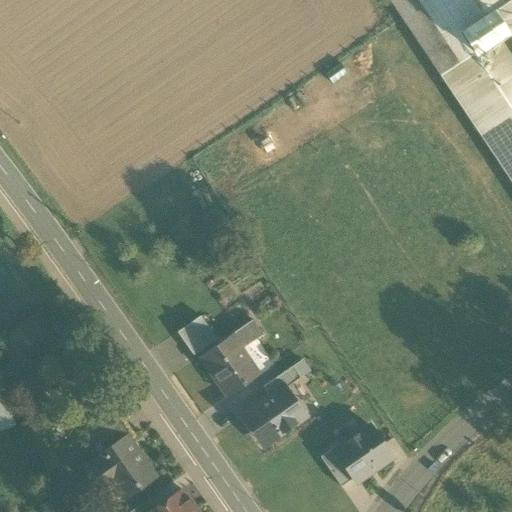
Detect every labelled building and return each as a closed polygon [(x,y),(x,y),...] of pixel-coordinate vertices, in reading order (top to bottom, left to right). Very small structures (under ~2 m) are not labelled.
[(511,0),(389,0),(440,77),(474,54),(460,33),(492,11),(506,32),(511,40),(511,0)] [(460,33),(474,54),(506,32),(492,11),(460,33)] [(511,40),(506,32),(474,54),(440,77),(511,184),(511,40)] [(7,333),(22,356),(53,335),(38,313),(7,333)] [(200,317),(176,333),(192,356),(216,340),(200,317)] [(200,356),(228,397),(258,376),(240,350),(262,335),(251,320),(239,329),(200,356)] [(292,367),(300,378),(309,371),(302,360),(292,367)] [(71,376),(81,389),(98,377),(89,364),(71,376)] [(262,388),(269,397),(284,387),(285,388),(300,378),(292,367),(262,388)] [(0,388),(0,387),(0,431),(15,426),(0,388)] [(269,397),(241,417),(262,446),(304,417),(285,388),(284,387),(269,397)] [(89,429),(103,451),(125,436),(126,438),(130,436),(114,412),(89,429)] [(392,458),(370,427),(335,451),(334,452),(353,479),(356,483),(392,458)] [(110,480),(120,495),(150,474),(126,438),(125,436),(103,451),(81,466),(96,490),(110,480)] [(333,448),(319,458),(340,487),(353,479),(334,452),(335,451),(333,448)] [(187,511),(193,508),(181,491),(155,509),(150,511),(187,511)] [(129,511),(150,511),(155,509),(149,499),(129,511)]
